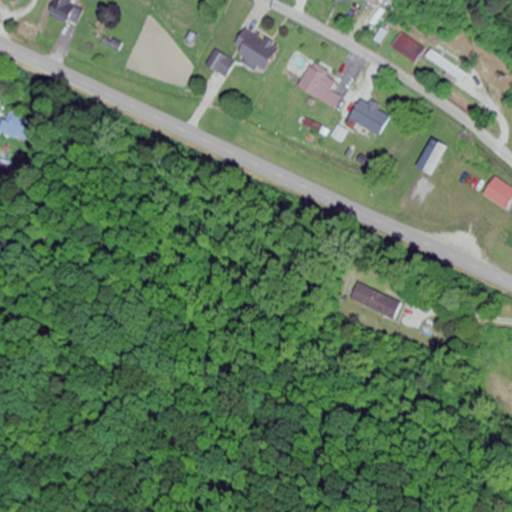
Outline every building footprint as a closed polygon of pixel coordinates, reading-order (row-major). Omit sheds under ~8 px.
[(57,0),(49,16),(77,30),(85,13),(73,7),(76,0),(57,0)] [(353,0),(376,8),(378,0),(329,0),(348,7),(350,0),(353,0)] [(264,74),(280,51),(247,30),(232,53),(264,74)] [(425,51),(401,34),(390,49),(414,66),(425,51)] [(237,64),(216,52),(207,68),(228,80),(237,64)] [(432,61),(455,81),(460,75),(437,55),(432,61)] [(298,89),(334,112),(342,100),(332,93),(337,85),(311,68),(298,89)] [(350,120),(379,139),(393,118),(364,99),(350,120)] [(28,144),(36,121),(8,112),(0,135),(28,144)] [(507,212),(511,203),(511,188),(495,177),(483,196),(507,212)]
